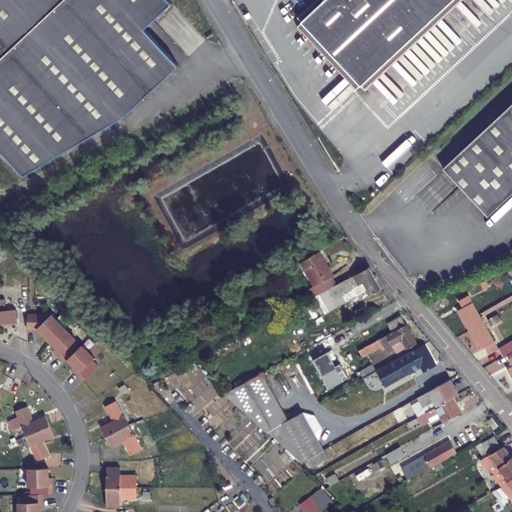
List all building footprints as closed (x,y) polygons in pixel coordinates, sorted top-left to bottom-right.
[(169,0),(0,0),(0,149),(25,176),(124,117),(179,66),(145,29),(173,3),(169,0)] [(323,0),(316,7),(301,21),(306,27),(361,86),(453,0),(323,0)] [(506,68),(511,61),(511,53),(502,64),(506,68)] [(469,103),(494,81),(489,76),(465,99),(469,103)] [(453,117),(466,105),(455,93),(429,117),(434,122),(446,110),(453,117)] [(511,105),(444,168),(488,216),(511,194),(511,105)] [(361,192),(385,169),(380,164),(356,187),(361,192)] [(375,180),(381,185),(391,173),(386,168),(375,180)] [(449,182),(429,203),(434,208),(454,187),(449,182)] [(321,252),(302,263),(315,286),(310,289),(315,296),(329,289),(336,284),(332,277),(334,276),(321,252)] [(369,266),(336,284),(329,289),(333,297),(358,283),(359,286),(364,283),(370,294),(382,288),(369,266)] [(6,293),(0,293),(0,323),(17,323),(16,310),(7,310),(6,293)] [(467,331),(483,324),(479,315),(484,312),(495,306),(493,302),(476,310),(470,296),(459,301),(463,308),(457,311),(467,331)] [(392,331),(405,324),(401,315),(387,322),(392,331)] [(493,319),(496,325),(501,322),(498,316),(493,319)] [(405,324),(392,331),(358,349),(361,356),(383,344),(388,352),(394,349),(396,353),(406,347),(407,349),(417,344),(407,323),(405,324)] [(497,352),(483,324),(467,331),(477,352),(483,349),(487,357),(497,352)] [(51,356),(59,365),(77,347),(58,327),(54,331),(48,325),(42,330),(60,347),(51,356)] [(436,366),(424,344),(389,364),(377,371),(385,386),(417,368),(421,373),(424,371),(425,373),(436,366)] [(77,347),(59,365),(67,372),(76,363),(87,374),(96,365),(77,347)] [(373,364),(377,371),(389,364),(385,357),(373,364)] [(169,380),(196,412),(216,395),(189,363),(169,380)] [(264,371),(225,392),(267,432),(270,431),(289,420),(264,371)] [(443,397),(446,402),(454,398),(459,395),(450,379),(426,393),(431,404),(443,397)] [(431,404),(426,393),(418,398),(426,413),(434,409),(431,404)] [(431,404),(434,409),(446,402),(443,397),(431,404)] [(101,427),(106,437),(129,425),(122,410),(127,408),(122,398),(106,406),(113,421),(101,427)] [(426,413),(416,419),(420,426),(429,421),(428,419),(437,413),(443,423),(462,412),(454,398),(446,402),(434,409),(426,413)] [(19,419),(26,437),(50,426),(46,415),(33,420),(27,406),(10,414),(13,422),(19,419)] [(323,451),(325,450),(303,412),(289,420),(270,431),(301,464),(308,459),(323,451)] [(129,425),(106,437),(111,447),(123,440),(130,455),(141,449),(129,425)] [(54,436),(50,426),(26,437),(36,461),(48,456),(42,441),(54,436)] [(482,443),(489,455),(501,448),(494,436),(482,443)] [(408,482),(457,454),(450,441),(401,469),(408,482)] [(400,447),(386,455),(391,463),(404,456),(400,447)] [(489,455),(486,457),(498,469),(492,475),(502,488),(506,486),(511,480),(511,456),(511,457),(503,447),(501,448),(489,455)] [(323,451),(308,459),(312,467),(328,458),(323,451)] [(273,493),(292,480),(277,458),(258,471),(273,493)] [(107,486),(137,486),(137,475),(120,475),(120,467),(107,466),(107,486)] [(48,468),(28,469),(28,487),(30,487),(31,495),(20,495),(20,503),(18,503),(17,511),(38,511),(38,503),(41,502),(41,494),(52,494),(52,486),(49,486),(48,468)] [(391,490),(399,485),(395,478),(387,483),(391,490)] [(511,480),(506,486),(502,488),(496,491),(509,505),(511,502),(511,480)] [(137,499),(137,486),(107,486),(107,507),(120,508),(120,499),(137,499)] [(304,511),(337,511),(338,511),(327,493),(314,500),(311,496),(299,504),(304,511)]
